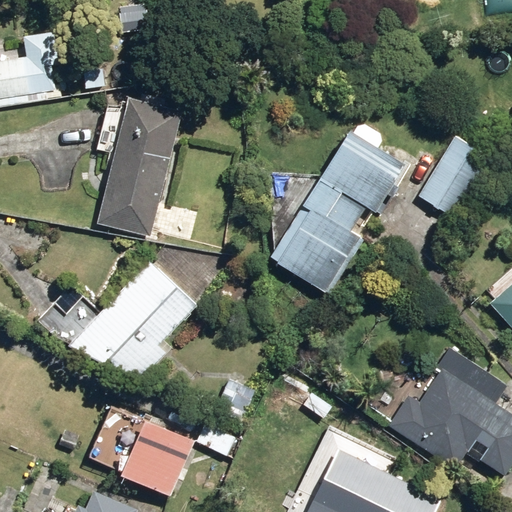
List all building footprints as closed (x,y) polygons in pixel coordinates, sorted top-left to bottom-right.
[(149,0),(147,0),(118,7),(123,30),(155,22),(149,0)] [(0,105),(58,97),(54,68),(41,70),(38,54),(0,60),(0,105)] [(91,225),(146,237),(173,111),(118,99),(91,225)] [(320,290),(325,293),(356,240),(342,232),(356,208),(365,213),(377,194),(383,198),(390,186),(384,182),(394,165),(372,152),(377,142),(375,133),(361,125),(351,127),(346,137),(338,132),(264,258),(271,263),(270,265),(319,293),(320,290)] [(415,195),(452,216),(486,157),(449,136),(415,195)] [(61,346),(135,381),(166,348),(159,340),(191,307),(142,260),(61,346)] [(511,276),(484,302),(511,333),(511,276)] [(49,303),(61,314),(79,297),(67,286),(49,303)] [(473,460),(498,477),(511,455),(511,418),(490,404),(502,386),(447,348),(413,398),(405,393),(383,426),(450,471),(470,441),(481,449),(473,460)] [(223,381),(209,411),(235,423),(249,392),(223,381)] [(299,404),(319,419),(327,407),(307,393),(299,404)] [(111,474),(163,497),(188,441),(106,405),(84,457),(113,470),(111,474)] [(192,442),(221,455),(230,436),(201,423),(192,442)] [(428,511),(434,500),(366,466),(345,508),(309,491),(298,511),(428,511)] [(131,511),(132,511),(86,491),(78,509),(70,505),(67,511),(131,511)]
